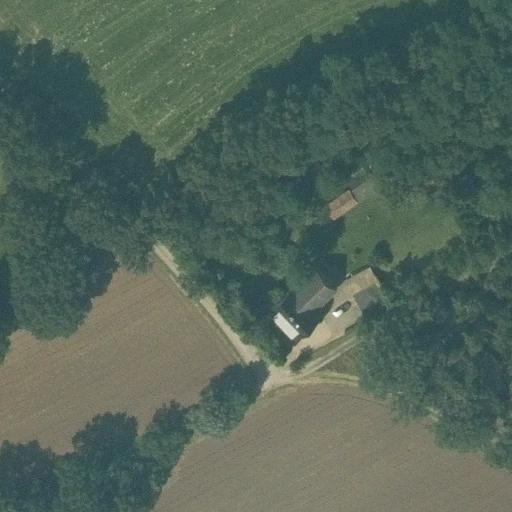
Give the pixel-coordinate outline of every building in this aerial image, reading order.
[(368,135),(357,120),(346,128),(356,143),(368,135)] [(353,167),(318,190),(326,202),(350,186),(357,196),(377,183),(370,173),(361,179),(353,167)] [(350,186),(326,202),(334,212),(357,196),(350,186)] [(315,263),(269,305),(271,308),(297,335),(322,312),(316,305),(336,287),(315,263)] [(349,275),(354,287),(380,276),(374,264),(349,275)] [(351,300),(333,310),(339,321),(357,311),(351,300)] [(358,312),(340,322),(346,332),(364,322),(358,312)]
